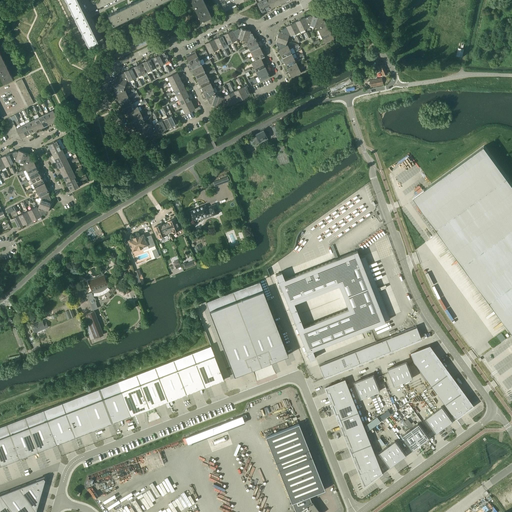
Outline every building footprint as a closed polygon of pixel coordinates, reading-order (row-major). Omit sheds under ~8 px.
[(76,0),(72,0),(67,3),(74,17),(83,13),(76,0)] [(138,0),(137,1),(142,11),(157,4),(154,0),(138,0)] [(266,0),(262,0),(261,1),(266,10),(271,8),(266,0)] [(131,4),(128,5),(126,6),(122,8),(127,18),(142,11),(137,1),(131,4)] [(261,1),(257,3),(261,12),(266,10),(261,1)] [(204,2),(194,7),(201,21),(210,17),(211,16),(204,2)] [(116,11),(114,12),(112,13),(108,15),(113,26),(127,18),(122,8),(116,11)] [(83,13),(74,17),(81,31),(90,27),(83,13)] [(317,16),(312,15),(312,16),(309,25),(314,26),(317,16)] [(322,18),(317,16),(314,26),(319,28),(321,19),(322,19),(322,18)] [(304,17),(299,19),(304,29),(309,26),(308,25),(305,18),(304,17)] [(299,19),(295,22),(299,31),(304,29),(299,19)] [(295,22),(290,24),(295,33),(299,31),(295,22)] [(286,27),(289,34),(290,36),(295,33),(290,24),(285,26),(286,27)] [(326,25),(319,29),(318,29),(320,34),(329,30),(327,25),(326,25)] [(90,27),(81,31),(88,46),(97,42),(90,27)] [(245,29),(240,28),(240,29),(237,38),(242,39),(245,29)] [(250,31),(245,29),(242,39),(247,41),(250,32),(250,31)] [(232,30),(227,32),(232,42),(237,39),(236,38),(233,31),(232,30)] [(329,30),(320,34),(322,39),(332,34),(329,30)] [(279,31),(277,36),(287,40),(289,35),(280,32),(280,31),(279,31)] [(227,32),(223,34),(227,44),(232,42),(227,32)] [(223,34),(218,37),(223,46),(227,44),(223,34)] [(332,34),(322,39),(324,44),(334,39),(332,34)] [(277,36),(275,41),(276,42),(276,41),(285,44),(287,40),(277,36)] [(218,37),(214,39),(218,48),(223,46),(218,37)] [(254,38),(247,42),(246,43),(248,47),(257,43),(255,38),(254,38)] [(214,39),(209,41),(214,51),(218,48),(214,39)] [(209,53),(214,51),(209,41),(204,44),(209,53)] [(257,43),(248,47),(250,52),(260,47),(257,43)] [(286,45),(278,49),(277,49),(280,54),(289,49),(287,44),(286,45)] [(260,47),(250,52),(252,56),(262,52),(260,47)] [(289,49),(280,54),(282,58),(292,54),(289,49)] [(165,51),(160,54),(165,63),(169,61),(165,51)] [(195,51),(186,55),(185,56),(187,61),(197,56),(195,51)] [(262,52),(252,56),(254,61),(255,61),(261,58),(264,57),(262,52)] [(160,54),(155,56),(160,65),(165,63),(160,54)] [(292,54),(282,58),(284,63),(294,58),(292,54)] [(155,56),(151,58),(155,68),(160,65),(155,56)] [(197,56),(187,61),(190,65),(199,60),(197,56)] [(151,58),(146,60),(151,70),(155,68),(151,58)] [(261,58),(255,61),(254,61),(251,63),(253,67),(263,63),(261,58)] [(294,58),(284,63),(287,68),(296,63),(294,58)] [(146,60),(142,62),(146,72),(151,70),(146,60)] [(199,60),(190,65),(192,70),(201,65),(199,60)] [(142,62),(137,65),(142,74),(146,72),(142,62)] [(5,63),(0,65),(0,76),(3,82),(3,83),(12,78),(5,63)] [(263,63),(253,67),(256,72),(265,67),(263,63)] [(296,63),(287,68),(289,72),(298,68),(296,63)] [(387,73),(383,64),(378,66),(382,76),(387,73)] [(137,65),(133,67),(137,76),(142,74),(137,65)] [(194,74),(204,70),(201,65),(192,70),(194,74)] [(133,67),(128,69),(133,79),(137,76),(133,67)] [(265,67),(256,72),(258,77),(267,72),(265,67)] [(298,68),(289,72),(291,77),(301,72),(298,68)] [(128,69),(123,72),(127,80),(128,81),(133,79),(128,69)] [(196,79),(206,74),(208,73),(206,69),(204,70),(194,74),(196,79)] [(177,72),(167,77),(169,82),(179,77),(177,72)] [(267,72),(258,77),(260,81),(270,77),(267,72)] [(199,83),(208,79),(206,74),(196,79),(199,83)] [(116,76),(115,81),(125,85),(126,80),(118,77),(116,76)] [(179,77),(169,82),(172,86),(181,82),(179,77)] [(370,87),(383,84),(381,78),(369,81),(370,87)] [(201,88),(210,83),(212,82),(211,81),(210,82),(208,79),(199,83),(201,88)] [(115,81),(113,87),(114,87),(123,90),(125,85),(115,81)] [(181,82),(172,86),(174,91),(183,86),(181,82)] [(203,93),(213,88),(210,83),(201,88),(203,93)] [(247,84),(242,87),(247,96),(252,94),(247,84)] [(183,86),(174,91),(176,95),(186,91),(183,86)] [(242,87),(238,89),(242,98),(247,96),(242,87)] [(213,88),(203,93),(205,97),(214,93),(215,93),(213,88)] [(238,89),(233,91),(238,101),(242,98),(238,89)] [(123,91),(116,94),(115,94),(118,99),(127,95),(125,90),(123,91)] [(186,91),(176,95),(178,100),(188,95),(186,91)] [(233,91),(229,93),(233,103),(238,101),(233,91)] [(214,93),(205,97),(206,97),(209,102),(211,103),(214,94),(214,93)] [(224,97),(228,105),(233,103),(229,93),(224,96),(224,97)] [(219,96),(214,94),(211,103),(210,104),(215,106),(219,96)] [(127,95),(118,99),(120,104),(129,99),(127,95)] [(188,95),(178,100),(181,104),(190,100),(188,95)] [(224,98),(219,96),(215,106),(220,108),(221,106),(224,98)] [(129,99),(120,104),(122,109),(132,104),(129,99)] [(190,100),(181,104),(183,109),(192,104),(190,100)] [(132,104),(122,109),(124,113),(128,112),(128,111),(134,109),(134,108),(132,104)] [(192,104),(183,109),(185,114),(195,109),(192,104)] [(134,109),(128,111),(128,112),(130,116),(140,111),(137,106),(134,108),(134,109)] [(53,110),(48,113),(53,122),(57,120),(53,110)] [(140,111),(130,116),(132,120),(142,116),(140,111)] [(48,113),(43,115),(48,124),(53,122),(48,113)] [(43,115),(39,117),(43,127),(48,124),(43,115)] [(172,115),(167,117),(172,126),(176,124),(172,115)] [(142,116),(132,120),(135,125),(143,121),(144,121),(142,116)] [(39,117),(34,119),(39,129),(43,127),(39,117)] [(167,117),(162,119),(167,129),(172,126),(167,117)] [(34,119),(30,122),(34,131),(39,129),(34,119)] [(162,119),(158,121),(162,131),(167,129),(162,119)] [(154,125),(157,132),(158,133),(162,131),(158,121),(153,124),(154,125)] [(30,122),(25,124),(30,133),(34,131),(30,122)] [(148,124),(143,122),(140,131),(139,132),(145,134),(148,124)] [(25,124),(21,126),(25,136),(30,133),(25,124)] [(153,125),(148,124),(145,134),(150,136),(150,134),(153,125)] [(21,126),(16,128),(20,138),(25,136),(21,126)] [(263,130),(256,134),(259,142),(263,140),(264,141),(268,139),(263,130)] [(57,140),(47,145),(50,149),(59,145),(57,140)] [(59,145),(50,149),(52,154),(62,149),(59,145)] [(288,160),(283,145),(279,147),(281,151),(275,153),(278,163),(288,160)] [(424,189),(413,197),(414,197),(439,232),(508,327),(511,332),(511,184),(484,146),(430,185),(424,189)] [(62,149),(52,154),(54,159),(64,154),(62,149)] [(23,152),(18,150),(18,151),(18,152),(15,160),(20,162),(23,152)] [(28,154),(23,152),(20,162),(24,164),(25,164),(27,155),(28,155),(28,154)] [(10,153),(5,155),(10,164),(15,162),(14,161),(10,153)] [(64,154),(54,159),(57,163),(66,158),(64,154)] [(5,155),(1,157),(5,167),(10,164),(5,155)] [(66,158),(57,163),(59,168),(68,163),(66,158)] [(32,161),(25,164),(24,165),(26,170),(35,165),(33,160),(32,161)] [(68,163),(59,168),(61,172),(70,168),(68,163)] [(35,165),(26,170),(28,174),(38,170),(35,165)] [(70,168),(61,172),(63,177),(73,172),(70,168)] [(38,170),(28,174),(30,179),(40,174),(38,170)] [(73,172),(63,177),(66,181),(75,177),(73,172)] [(40,174),(30,179),(33,184),(42,179),(40,174)] [(213,182),(215,187),(229,181),(227,176),(213,182)] [(75,177),(66,181),(68,186),(77,181),(75,177)] [(42,179),(33,184),(35,188),(44,183),(42,179)] [(77,181),(68,186),(70,191),(80,186),(77,181)] [(44,183),(35,188),(37,193),(47,188),(44,183)] [(47,188),(37,193),(39,198),(41,197),(48,193),(49,193),(47,188)] [(50,201),(41,198),(39,203),(49,206),(51,201),(50,200),(50,201)] [(49,206),(39,203),(38,207),(46,210),(48,211),(49,206)] [(205,205),(189,211),(192,220),(209,214),(208,213),(211,212),(212,215),(218,213),(215,204),(209,206),(209,207),(207,209),(205,206),(206,206),(205,205)] [(36,206),(32,209),(36,218),(41,216),(41,215),(37,208),(36,206)] [(32,209),(27,211),(32,220),(36,218),(32,209)] [(27,211),(23,213),(22,213),(27,223),(32,220),(27,211)] [(22,213),(18,215),(22,225),(27,223),(22,213)] [(22,225),(18,215),(13,218),(14,219),(10,220),(11,222),(15,221),(18,227),(22,225)] [(179,230),(175,219),(174,219),(173,219),(171,219),(171,220),(168,221),(168,223),(165,224),(168,233),(171,231),(172,233),(179,230)] [(168,233),(165,224),(162,225),(161,224),(157,226),(157,225),(155,226),(154,227),(158,238),(165,235),(165,234),(168,233)] [(159,256),(151,236),(144,238),(143,235),(138,236),(133,238),(128,240),(129,242),(127,242),(136,265),(159,256)] [(370,331),(368,328),(385,321),(357,251),(284,279),(281,272),(276,274),(291,313),(294,321),(309,360),(315,357),(312,350),(363,330),(365,329),(367,332),(370,331)] [(140,275),(138,270),(135,271),(139,284),(143,283),(141,278),(142,278),(141,274),(140,275)] [(108,287),(104,277),(101,278),(93,281),(92,280),(88,281),(92,293),(93,292),(93,293),(95,293),(96,293),(98,292),(99,292),(100,292),(102,291),(103,291),(104,290),(105,289),(106,288),(107,287),(108,287)] [(259,281),(232,291),(261,365),(270,362),(288,355),(259,281)] [(232,291),(205,302),(234,376),(252,369),(260,365),(261,365),(232,291)] [(74,316),(72,309),(70,306),(67,307),(69,310),(64,312),(67,319),(74,316)] [(103,335),(94,311),(85,314),(94,338),(103,335)] [(48,327),(46,322),(43,323),(42,321),(31,325),(34,331),(37,330),(38,331),(48,327)] [(416,326),(319,365),(323,377),(421,338),(419,334),(416,326)] [(39,351),(33,336),(30,338),(36,352),(39,351)] [(131,415),(224,379),(211,345),(117,381),(43,410),(56,444),(131,415)] [(464,397),(460,392),(456,387),(458,386),(456,383),(454,381),(452,378),(450,379),(447,374),(443,369),(444,368),(442,364),(442,365),(440,362),(441,362),(438,359),(437,360),(430,350),(431,349),(429,346),(425,347),(425,348),(410,353),(413,362),(431,385),(444,404),(455,418),(458,416),(461,414),(466,410),(469,408),(472,406),(470,402),(470,403),(467,399),(468,399),(465,396),(464,397)] [(412,378),(405,362),(387,369),(393,385),(412,378)] [(379,391),(372,375),(354,382),(360,398),(379,391)] [(382,472),(370,444),(358,412),(345,379),(328,386),(325,387),(326,390),(327,392),(328,392),(333,403),(331,404),(333,408),(334,410),(335,414),(337,413),(339,419),(342,425),(340,425),(341,429),(342,432),(344,435),(346,435),(350,446),(348,447),(350,450),(350,452),(351,453),(352,457),(354,456),(359,467),(357,468),(358,472),(361,478),(364,485),(367,483),(370,481),(370,480),(382,472)] [(401,415),(412,409),(409,403),(398,409),(401,415)] [(435,432),(451,421),(441,406),(425,418),(435,432)] [(38,451),(56,444),(43,410),(25,417),(6,424),(0,426),(0,465),(1,465),(19,458),(38,451)] [(368,430),(381,421),(377,416),(365,425),(368,430)] [(188,442),(245,424),(243,417),(185,435),(188,442)] [(298,423),(265,436),(291,503),(293,502),(297,511),(296,511),(319,511),(312,501),(310,502),(308,496),(325,489),(298,423)] [(428,438),(418,423),(402,435),(412,449),(428,438)] [(405,455),(394,440),(378,452),(389,466),(405,455)] [(0,493),(0,511),(35,511),(45,479),(44,477),(0,493)]
